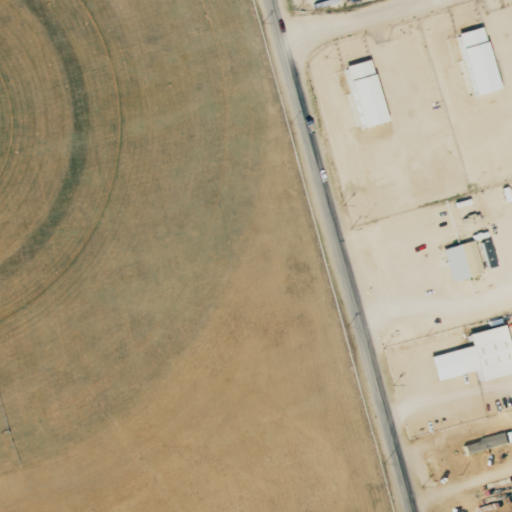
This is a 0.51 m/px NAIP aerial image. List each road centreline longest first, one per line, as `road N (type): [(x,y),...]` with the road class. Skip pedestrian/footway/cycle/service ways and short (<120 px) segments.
road 1 (tertiary): [(412,511),(269,0)]
road 2 (residential): [(281,41),(420,0)]
